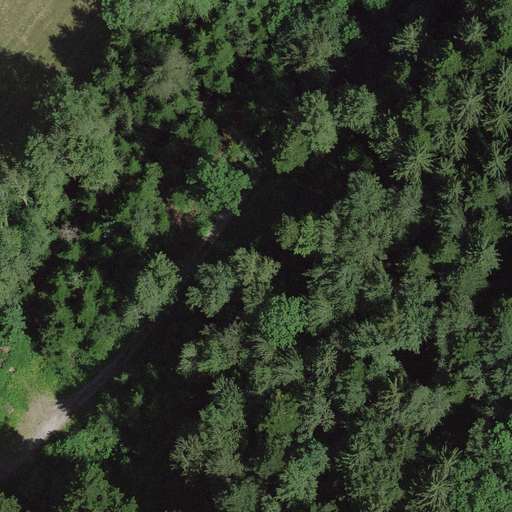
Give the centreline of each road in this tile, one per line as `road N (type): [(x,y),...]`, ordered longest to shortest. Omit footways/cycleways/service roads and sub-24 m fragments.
road 1 (track): [(0,457),(88,388),(168,302),(269,157),(317,112),(475,0)]
road 2 (track): [(317,112),(406,0)]
